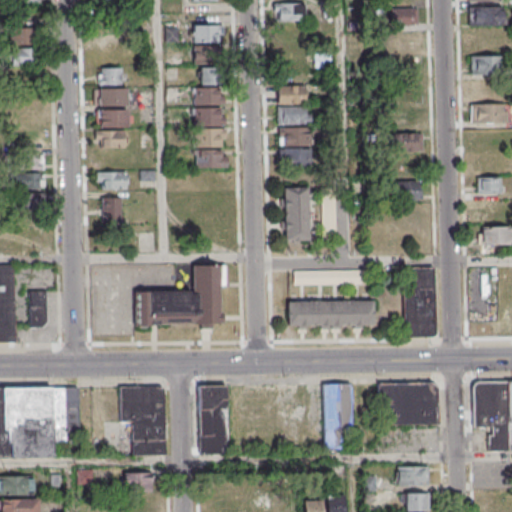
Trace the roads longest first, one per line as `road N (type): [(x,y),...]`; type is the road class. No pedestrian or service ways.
road 1 (tertiary): [(511,360),(0,366)]
road 2 (residential): [(460,457),(442,0)]
road 3 (residential): [(74,365),(63,0)]
road 4 (residential): [(261,363),(251,0)]
road 5 (residential): [(187,511),(182,364)]
